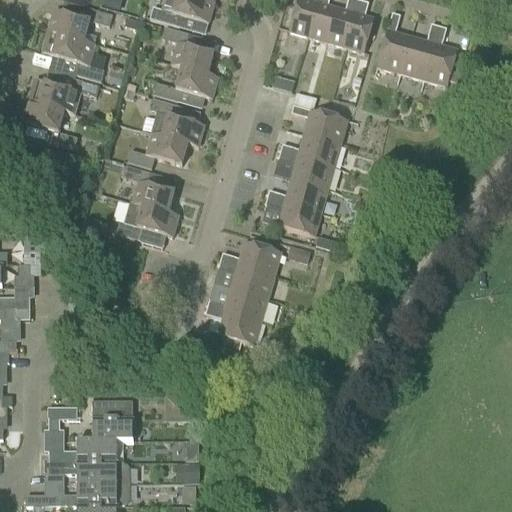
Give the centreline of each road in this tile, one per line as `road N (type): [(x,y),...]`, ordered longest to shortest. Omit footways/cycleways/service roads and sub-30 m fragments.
road 1 (unclassified): [(285,511),(439,255),(511,166)]
road 2 (residential): [(184,302),(265,32),(245,9),(247,0)]
road 3 (residential): [(49,365),(31,376),(30,459),(14,484)]
